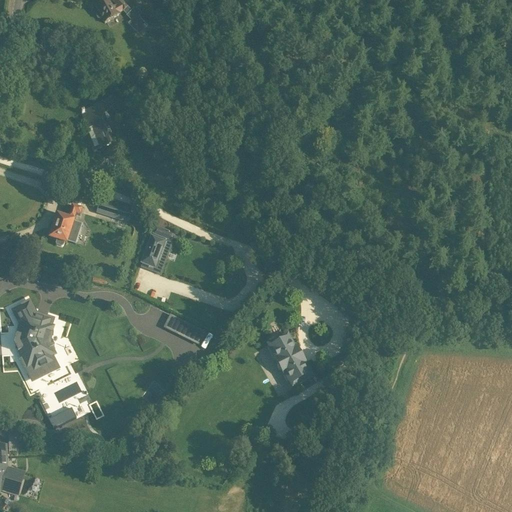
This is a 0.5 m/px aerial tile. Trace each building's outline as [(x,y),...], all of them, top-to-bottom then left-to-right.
[(122,12),(123,12),(132,21),(129,24),(137,33),(146,25),(138,17),(141,15),(135,8),(131,12),(119,0),(110,0),(116,6),(112,9),(107,1),(108,1),(108,0),(93,8),(94,9),(95,8),(98,13),(95,16),(98,20),(101,19),(104,24),(117,17),(116,17),(120,15),(119,13),(122,12)] [(81,114),(81,115),(82,116),(95,151),(114,143),(104,114),(111,108),(120,117),(126,112),(123,108),(125,107),(121,102),(119,104),(112,96),(100,106),(81,114)] [(121,189),(125,179),(119,177),(116,187),(121,189)] [(137,181),(129,178),(124,190),(133,193),(137,181)] [(96,214),(127,224),(131,212),(100,202),(96,214)] [(80,216),(82,210),(72,207),(68,219),(56,216),(49,239),(56,241),(55,245),(56,247),(61,248),(63,247),(64,243),(66,244),(66,242),(75,245),(82,225),(73,222),(75,215),(80,216)] [(153,234),(171,241),(174,234),(155,227),(153,234)] [(141,263),(155,268),(164,242),(151,237),(141,263)] [(31,367),(33,372),(53,362),(50,357),(54,355),(51,348),(53,341),(50,336),(52,328),(48,326),(49,321),(34,316),(28,304),(13,312),(20,326),(18,332),(22,334),(20,340),(17,341),(16,344),(18,347),(20,347),(23,354),(20,356),(27,369),(31,367)] [(177,335),(199,346),(205,335),(183,324),(177,335)] [(278,370),(281,371),(291,389),(312,377),(309,371),(310,370),(292,339),(291,340),(287,334),(266,346),(277,365),(277,367),(278,370)] [(61,428),(56,418),(48,422),(53,431),(61,428)] [(0,489),(4,490),(3,492),(17,496),(23,475),(6,470),(5,448),(0,448),(0,489)]
